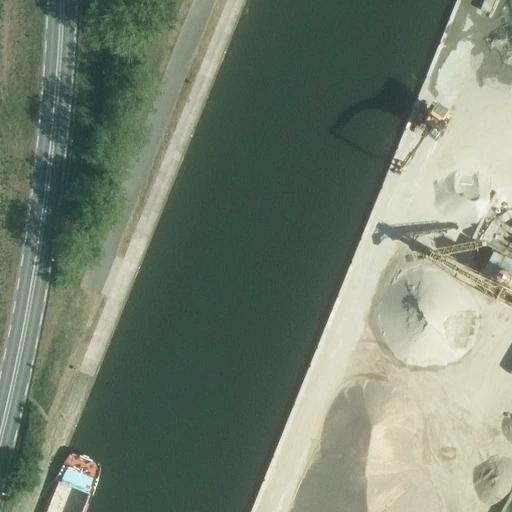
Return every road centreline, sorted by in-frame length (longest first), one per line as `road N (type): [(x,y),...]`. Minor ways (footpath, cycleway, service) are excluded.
road 1 (primary): [(0,432),(43,207),(60,0)]
road 2 (unclassified): [(83,319),(203,0)]
